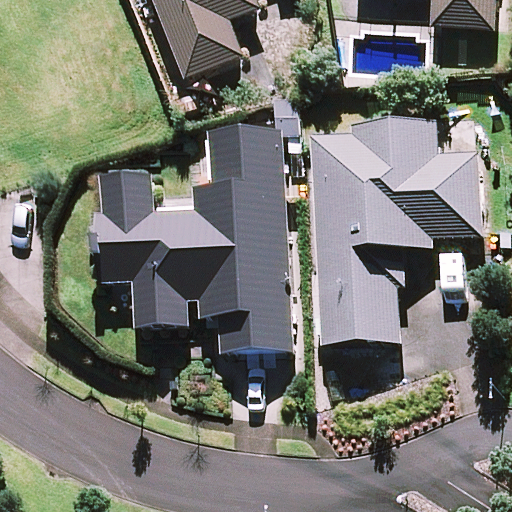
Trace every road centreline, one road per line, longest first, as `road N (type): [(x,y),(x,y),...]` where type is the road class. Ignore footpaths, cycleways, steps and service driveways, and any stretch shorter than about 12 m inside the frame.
road 1 (residential): [(331,497),(205,483),(87,444),(0,387)]
road 2 (residential): [(331,497),(416,455),(476,436),(511,435)]
